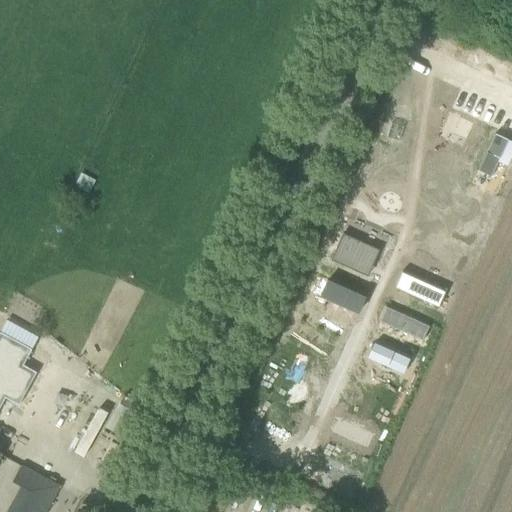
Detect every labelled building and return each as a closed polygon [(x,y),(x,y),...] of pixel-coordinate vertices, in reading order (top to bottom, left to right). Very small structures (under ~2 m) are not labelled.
[(473,124),(451,114),(441,136),(462,146),(473,124)] [(507,140),(494,134),(477,171),(490,177),(507,140)] [(369,266),(333,249),(327,262),(363,279),(369,266)] [(451,301),(407,281),(400,296),(443,317),(451,301)] [(355,314),(362,299),(326,282),(319,297),(355,314)] [(422,345),(429,331),(400,317),(393,331),(422,345)] [(0,407),(5,398),(13,402),(18,405),(27,391),(37,371),(24,363),(32,349),(0,331),(0,407)] [(404,384),(410,371),(376,355),(370,368),(404,384)] [(337,445),(366,458),(372,445),(343,432),(337,445)] [(245,454),(250,441),(235,434),(223,459),(259,476),(265,464),(245,454)] [(9,511),(44,511),(59,486),(20,465),(11,482),(23,488),(9,511)] [(312,486),(306,498),(335,511),(344,511),(354,490),(339,483),(333,495),(312,486)]
